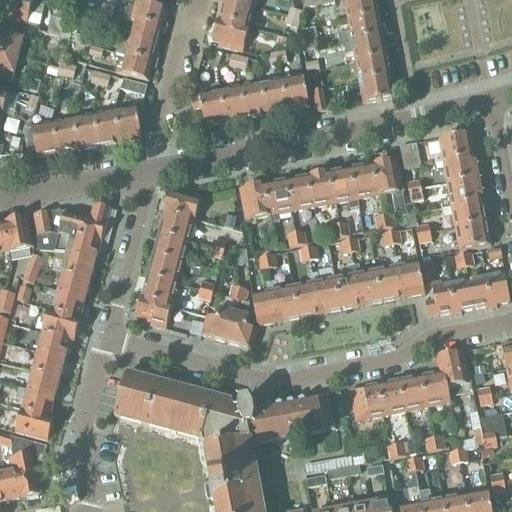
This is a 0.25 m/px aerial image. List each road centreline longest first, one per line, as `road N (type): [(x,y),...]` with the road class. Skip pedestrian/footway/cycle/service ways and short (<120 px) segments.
road 1 (residential): [(111,340),(264,384),(396,359),(426,339),(511,321)]
road 2 (residential): [(154,170),(488,101)]
road 3 (residential): [(91,511),(83,422),(111,340)]
road 4 (residential): [(154,170),(199,0)]
road 5 (residential): [(111,340),(154,170)]
road 6 (residential): [(0,198),(154,170)]
road 7 (residential): [(488,101),(511,222)]
